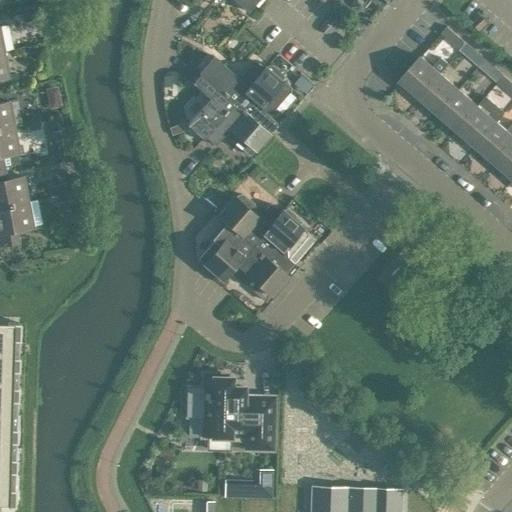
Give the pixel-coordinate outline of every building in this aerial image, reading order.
[(237,0),(249,10),(257,0),(237,0)] [(0,49),(2,49),(2,47),(12,45),(8,21),(0,22),(0,49)] [(446,24),(441,30),(460,47),(465,40),(446,24)] [(465,40),(460,47),(478,63),(484,56),(465,40)] [(399,77),(396,81),(408,91),(410,90),(412,89),(418,94),(439,69),(440,70),(448,61),(440,54),(432,63),(420,53),(399,77)] [(213,55),(199,71),(201,72),(234,101),(263,67),(254,59),(239,77),(213,55)] [(484,56),(478,63),(497,79),(503,72),(484,56)] [(263,67),(234,101),(256,120),(268,131),(276,122),(267,114),(289,89),(289,87),(280,79),(281,77),(279,76),(281,73),(281,71),(270,61),(268,61),(266,64),(263,67)] [(439,69),(418,94),(437,110),(458,86),(440,70),(439,69)] [(175,71),(164,72),(165,80),(176,79),(175,71)] [(210,96),(187,123),(203,136),(204,135),(234,101),(201,72),(193,81),(210,96)] [(511,80),(503,72),(497,79),(511,91),(511,80)] [(458,86),(437,110),(455,126),(477,102),(458,86)] [(477,102),(455,126),(474,143),(495,118),(496,118),(504,109),(485,93),(477,102)] [(0,126),(13,124),(8,98),(0,99),(0,126)] [(234,101),(204,135),(213,143),(228,126),(233,130),(230,138),(234,141),(234,142),(240,147),(240,146),(249,154),(254,148),(255,148),(269,132),(268,131),(256,120),(234,101)] [(495,118),(474,143),(493,159),(511,136),(511,117),(505,126),(496,118),(495,118)] [(182,120),(169,124),(172,132),(185,127),(182,120)] [(0,165),(4,165),(20,162),(18,149),(13,124),(0,126),(0,165)] [(511,136),(493,159),(511,175),(511,174),(511,136)] [(4,165),(0,165),(0,203),(27,199),(22,173),(6,176),(4,165)] [(234,194),(217,214),(225,220),(252,243),(281,209),(270,199),(264,206),(258,201),(256,204),(255,200),(244,191),(241,190),(236,191),(234,194)] [(0,242),(19,239),(16,227),(32,224),(32,222),(42,220),(38,197),(27,199),(0,203),(0,242)] [(281,209),(252,243),(279,265),(286,271),(295,261),(280,249),(285,243),(291,249),(294,248),(307,234),(306,229),(293,217),(295,216),(294,213),(287,207),(284,207),(283,209),(282,208),(281,209)] [(213,238),(198,257),(203,261),(210,267),(208,270),(220,280),(222,277),(229,269),(252,243),(225,220),(211,236),(213,238)] [(252,243),(229,269),(240,278),(246,284),(250,279),(254,282),(251,286),(265,298),(271,292),(287,272),(286,271),(279,265),(252,243)] [(0,511),(1,502),(15,503),(16,486),(12,486),(13,468),(16,468),(16,455),(13,455),(13,438),(17,438),(17,425),(14,425),(15,397),(18,397),(18,384),(15,384),(15,367),(19,367),(19,354),(16,354),(16,336),(20,337),(20,320),(0,319),(0,511)] [(188,383),(187,413),(203,413),(202,433),(209,433),(209,445),(230,446),(230,433),(252,434),(252,444),(273,444),(274,395),(244,395),(244,390),(232,389),(232,383),(232,374),(228,374),(228,370),(204,370),(204,384),(188,383)] [(256,477),(256,493),(272,493),(272,465),(256,465),(256,477)] [(401,511),(402,485),(312,482),(310,511),(401,511)] [(206,497),(205,511),(213,511),(214,498),(206,497)]
